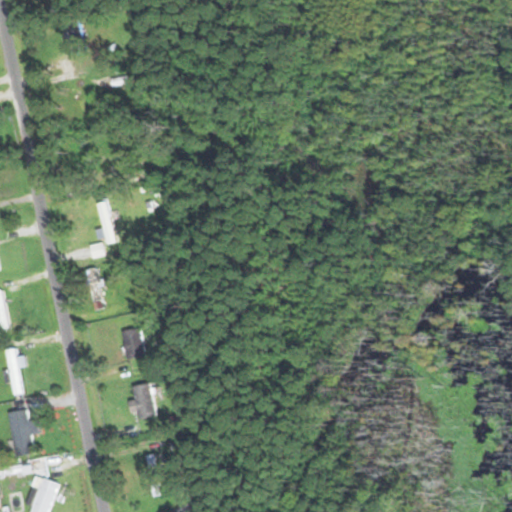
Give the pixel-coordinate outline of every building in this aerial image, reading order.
[(101,201),(103,230),(109,229),(107,201),(101,201)] [(91,274),(94,309),(103,308),(99,273),(91,274)] [(0,310),(1,321),(8,321),(5,292),(0,292),(0,310)] [(125,329),(127,357),(146,356),(143,327),(125,329)] [(7,349),(13,394),(23,393),(19,366),(27,365),(25,355),(17,356),(16,347),(7,349)] [(157,416),(152,382),(134,386),(139,419),(157,416)] [(20,417),(28,453),(34,451),(27,416),(20,417)] [(28,511),(48,511),(59,482),(43,477),(39,487),(38,487),(28,511)]
